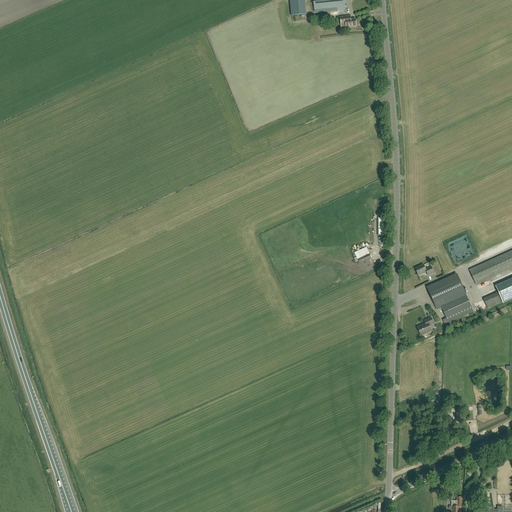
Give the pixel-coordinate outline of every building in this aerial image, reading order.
[(289,0),(292,21),(306,20),(303,0),(289,0)] [(343,12),(343,11),(345,10),(343,0),(313,0),(315,14),(338,11),(339,13),(343,12)] [(351,20),(351,16),(340,17),(341,24),(346,24),(346,28),(356,27),(355,19),(351,20)] [(360,264),(371,258),(367,248),(355,253),(360,264)] [(511,250),(469,270),(476,285),(511,268),(511,250)] [(425,270),(423,265),(415,269),(418,275),(426,272),(428,275),(434,273),(431,267),(425,270)] [(457,275),(427,289),(435,305),(435,306),(437,310),(442,308),(446,318),(442,320),(444,325),(448,323),(460,317),(465,315),(473,312),(464,292),(457,275)] [(417,328),(421,336),(431,331),(429,326),(434,324),(431,318),(424,321),(425,324),(417,328)] [(452,501),(451,511),(460,511),(461,508),(462,508),(462,498),(457,498),(457,501),(452,501)]
